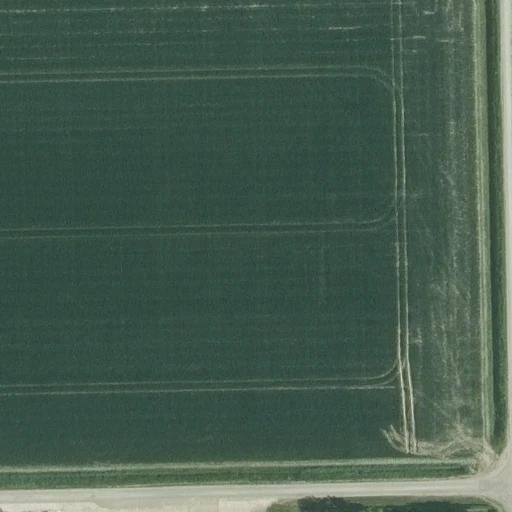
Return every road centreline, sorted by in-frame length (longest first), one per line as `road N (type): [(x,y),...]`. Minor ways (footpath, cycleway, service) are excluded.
road 1 (unclassified): [(511,489),(0,501)]
road 2 (unclassified): [(507,0),(511,390)]
